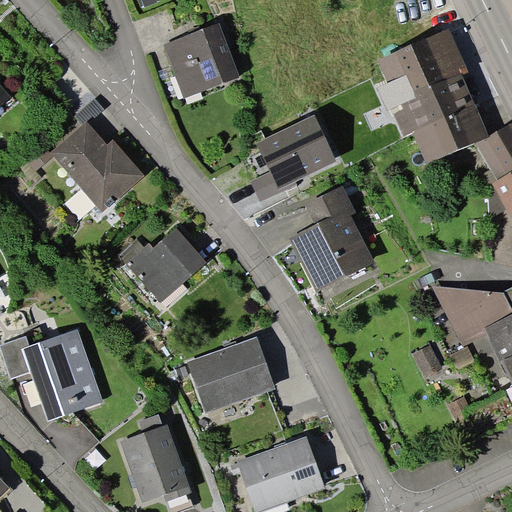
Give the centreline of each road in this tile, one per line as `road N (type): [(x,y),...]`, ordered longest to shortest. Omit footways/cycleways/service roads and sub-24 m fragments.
road 1 (residential): [(131,105),(286,305),(389,511)]
road 2 (residential): [(36,0),(131,105)]
road 3 (residential): [(0,419),(84,511)]
